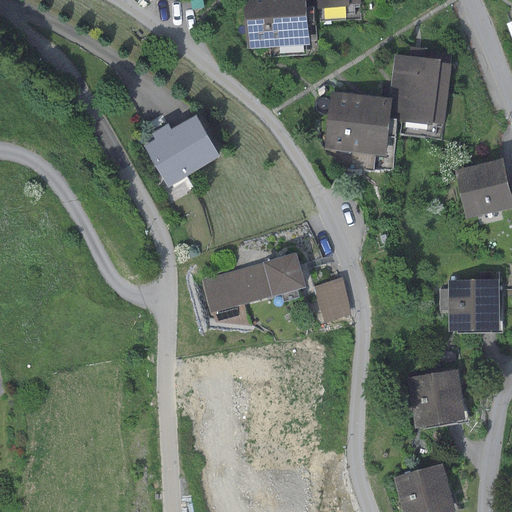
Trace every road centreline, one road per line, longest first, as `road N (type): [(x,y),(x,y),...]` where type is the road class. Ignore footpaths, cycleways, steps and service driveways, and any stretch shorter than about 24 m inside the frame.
road 1 (residential): [(370,511),(355,455),(359,294),(320,195),(263,112),(118,0)]
road 2 (residential): [(0,6),(79,92),(130,178),(160,234),(167,299)]
road 3 (residential): [(167,299),(118,286),(53,180),(26,158),(0,151)]
road 4 (residential): [(167,299),(171,511)]
road 5 (residential): [(511,375),(484,511)]
